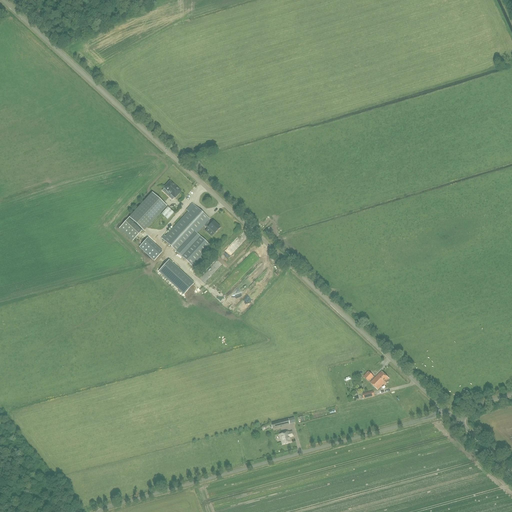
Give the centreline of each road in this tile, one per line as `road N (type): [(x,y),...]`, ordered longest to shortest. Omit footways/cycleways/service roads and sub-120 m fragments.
road 1 (unclassified): [(444,408),(2,0)]
road 2 (unclassified): [(98,511),(444,408)]
